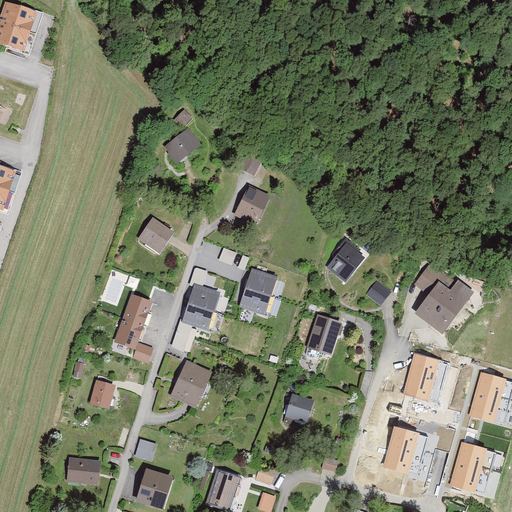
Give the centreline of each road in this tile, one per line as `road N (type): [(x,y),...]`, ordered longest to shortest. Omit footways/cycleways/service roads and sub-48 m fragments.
road 1 (residential): [(110,511),(205,228)]
road 2 (residential): [(348,487),(388,351)]
road 3 (residential): [(31,159),(45,80),(0,63)]
